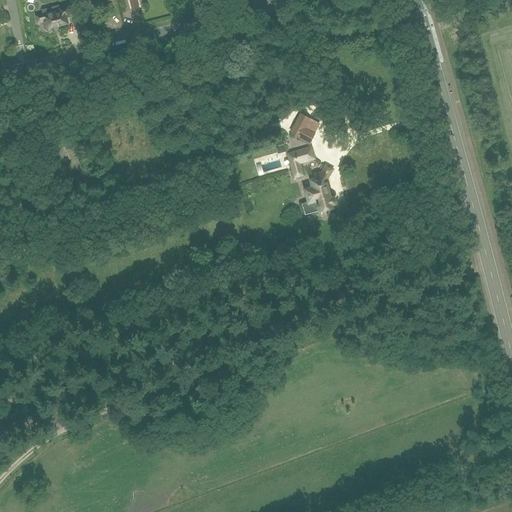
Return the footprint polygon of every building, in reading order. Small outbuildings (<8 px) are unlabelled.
[(129,0),(132,9),(139,7),(136,0),(129,0)] [(58,6),(40,10),(41,14),(36,16),(38,22),(43,21),(45,28),(48,31),(52,30),(53,27),(67,23),(66,17),(72,16),(69,5),(58,7),(58,6)] [(300,112),(289,132),(310,143),(315,134),(303,128),(308,117),(300,112)] [(279,147),(277,148),(278,154),(286,151),(284,142),(278,143),(279,147)] [(315,159),(311,146),(287,154),(293,178),(304,176),(300,163),(315,159)] [(303,203),(305,214),(333,207),(333,206),(335,205),(336,201),(336,199),(335,198),(330,197),(326,181),(332,169),(325,166),(317,178),(309,180),(311,187),(304,189),(307,202),(303,203)] [(0,424),(0,439),(34,428),(29,415),(0,424)]
